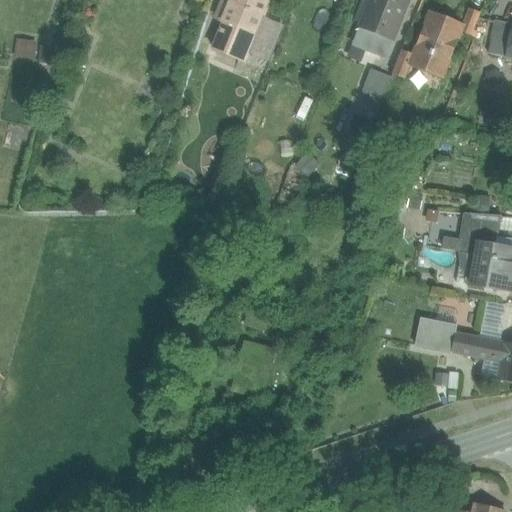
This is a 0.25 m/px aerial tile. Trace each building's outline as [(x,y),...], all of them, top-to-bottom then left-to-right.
[(272,0),(230,0),(226,9),(230,11),(214,51),(218,53),(238,61),(249,34),(256,37),(272,0)] [(410,0),(372,0),(362,29),(380,36),(394,42),(410,0)] [(478,34),(474,33),(481,15),(469,10),(463,26),(464,26),(461,34),(476,39),(478,34)] [(463,26),(431,13),(425,28),(424,28),(417,48),(413,56),(409,67),(411,68),(442,80),(450,61),(458,41),(461,34),(464,26),(463,26)] [(511,26),(495,22),(488,55),(505,58),(511,26)] [(394,42),(380,36),(375,51),(388,56),(394,42)] [(19,39),(17,59),(41,61),(42,41),(19,39)] [(413,56),(402,52),(393,75),(405,81),(411,68),(409,67),(413,56)] [(392,75),(371,67),(362,92),(372,96),(382,100),(392,75)] [(276,93),(270,107),(283,112),(289,98),(276,93)] [(382,100),(372,96),(369,103),(380,107),(382,100)] [(353,122),(334,172),(358,181),(377,131),(353,122)] [(503,218),(465,215),(460,241),(458,254),(475,258),(478,243),(497,247),(503,218)] [(458,254),(460,241),(444,239),(442,252),(458,254)] [(511,249),(497,247),(478,243),(475,258),(470,287),(511,295),(511,249)] [(500,338),(507,306),(489,302),(481,334),(500,338)] [(478,339),(456,335),(452,352),(474,356),(478,339)] [(511,345),(505,344),(505,345),(478,339),(474,356),(474,358),(484,360),(501,364),(497,380),(511,383),(511,345)] [(272,351),(248,345),(236,390),(260,396),(272,351)] [(484,360),(481,377),(497,380),(501,364),(484,360)]
